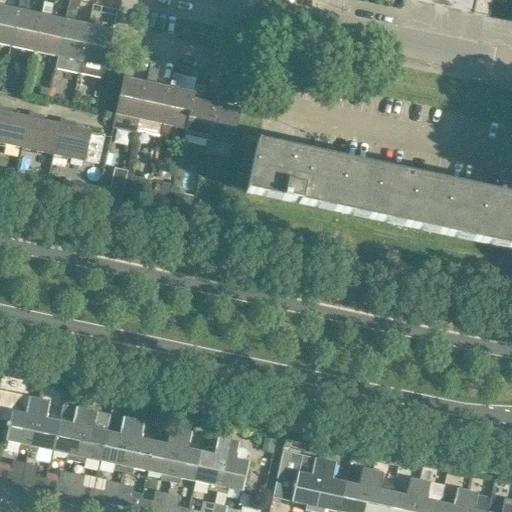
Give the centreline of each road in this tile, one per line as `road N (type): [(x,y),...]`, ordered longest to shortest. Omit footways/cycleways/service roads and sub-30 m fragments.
road 1 (tertiary): [(0,310),(511,420)]
road 2 (tertiary): [(511,355),(0,245)]
road 3 (residential): [(511,155),(291,105),(285,95),(301,15)]
road 4 (residential): [(511,62),(301,15)]
road 5 (unclassified): [(246,65),(128,40),(120,30),(126,0)]
